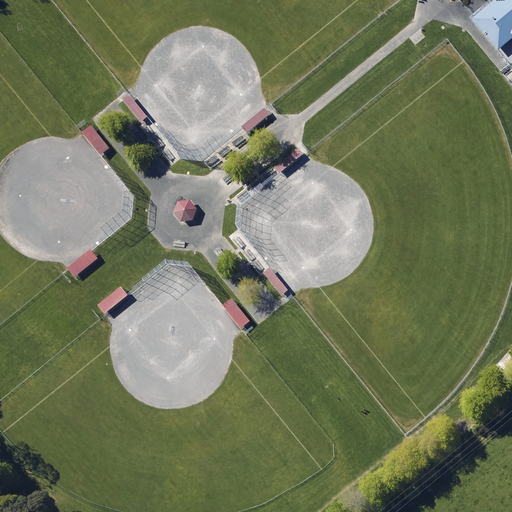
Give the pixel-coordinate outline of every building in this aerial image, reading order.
[(511,0),(498,0),(471,23),(498,54),(511,41),(511,0)] [(147,120),(129,97),(123,101),(142,124),(147,120)] [(270,117),(265,111),(243,128),(248,134),(270,117)] [(111,149),(93,126),(84,133),(101,156),(111,149)] [(302,157),(295,147),(272,164),(280,174),(302,157)] [(180,203),(174,214),(182,224),(194,222),(199,210),(192,201),(180,203)] [(98,260),(91,251),(68,269),(75,278),(98,260)] [(290,291),(270,268),(263,274),(283,297),(290,291)] [(128,296),(121,288),(98,306),(105,314),(128,296)] [(251,321),(233,299),(223,307),(241,329),(251,321)]
